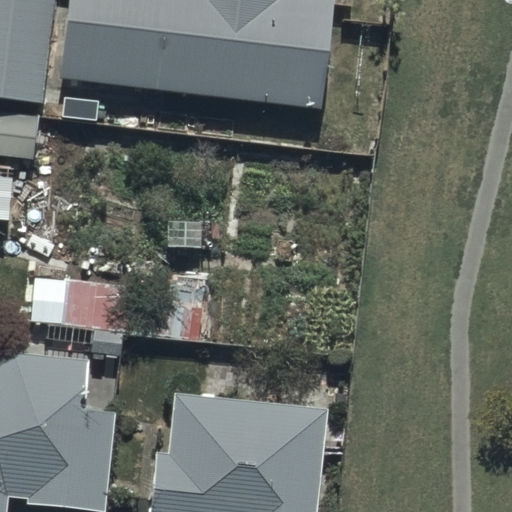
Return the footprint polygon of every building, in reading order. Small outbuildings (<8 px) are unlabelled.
[(52,0),(0,0),(0,89),(45,93),(52,0)] [(69,0),(63,70),(324,96),(334,0),(69,0)] [(134,280),(68,275),(67,288),(23,284),(20,313),(131,322),(134,280)] [(0,358),(0,511),(4,511),(7,488),(30,490),(29,498),(107,505),(116,404),(85,401),(90,353),(16,346),(0,358)] [(317,511),(327,398),(174,385),(168,447),(159,446),(152,511),(317,511)]
